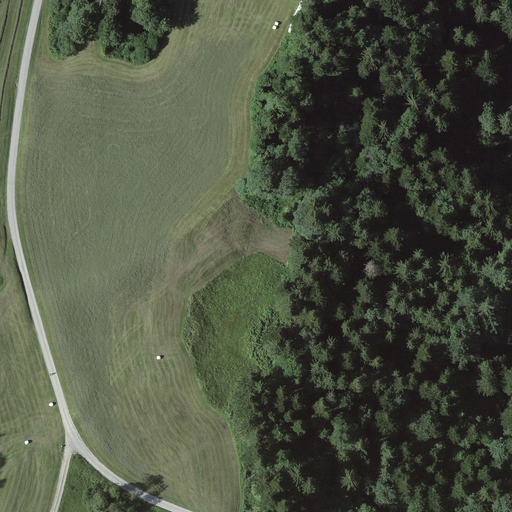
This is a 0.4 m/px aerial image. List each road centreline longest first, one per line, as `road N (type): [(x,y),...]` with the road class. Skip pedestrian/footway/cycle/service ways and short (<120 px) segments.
road 1 (track): [(39,0),(11,209),(72,436),(53,511)]
road 2 (track): [(181,511),(133,494),(72,436)]
